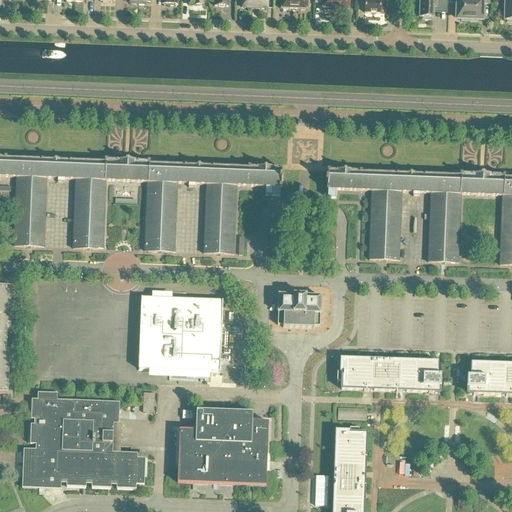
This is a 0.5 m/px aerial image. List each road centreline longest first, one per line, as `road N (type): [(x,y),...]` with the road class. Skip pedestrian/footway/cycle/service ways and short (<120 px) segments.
road 1 (secondary): [(511,105),(0,86)]
road 2 (unclassified): [(0,30),(397,45)]
